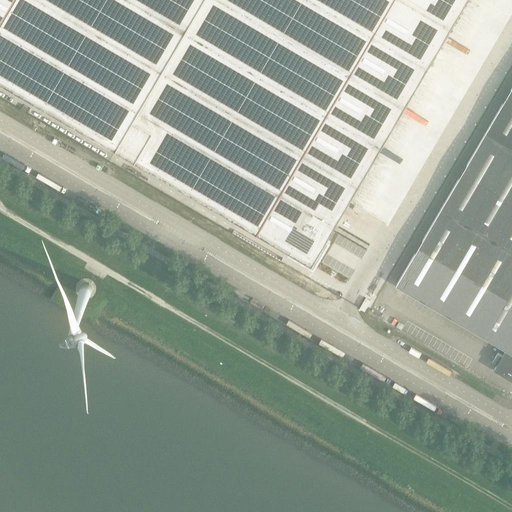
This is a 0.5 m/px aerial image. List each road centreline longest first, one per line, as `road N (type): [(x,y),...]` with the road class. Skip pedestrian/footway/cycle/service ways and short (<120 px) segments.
road 1 (unclassified): [(0,139),(511,441)]
road 2 (unclassified): [(511,418),(0,117)]
road 3 (unknown): [(0,66),(148,167),(175,176),(228,157)]
road 4 (unknown): [(322,0),(228,157)]
